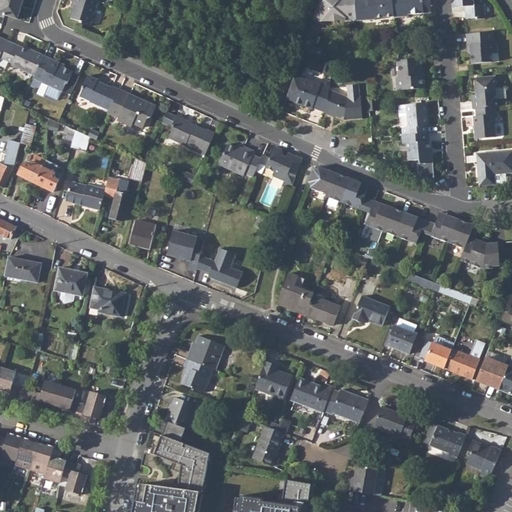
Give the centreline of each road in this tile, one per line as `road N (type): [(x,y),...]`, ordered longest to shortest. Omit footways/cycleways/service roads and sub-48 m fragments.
road 1 (residential): [(48,29),(455,209)]
road 2 (residential): [(182,290),(385,372)]
road 3 (residential): [(455,209),(442,0)]
road 4 (residential): [(0,203),(182,290)]
road 5 (residential): [(124,454),(182,290)]
road 6 (residential): [(385,372),(511,421)]
road 7 (residential): [(0,417),(124,454)]
